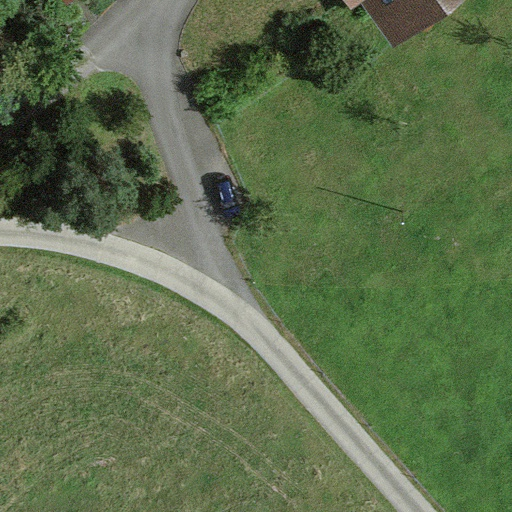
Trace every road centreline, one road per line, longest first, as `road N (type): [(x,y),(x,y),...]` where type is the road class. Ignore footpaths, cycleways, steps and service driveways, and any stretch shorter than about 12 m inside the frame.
road 1 (track): [(413,511),(238,313),(139,257),(46,228),(0,231)]
road 2 (track): [(238,313),(160,102),(159,0)]
road 3 (track): [(159,0),(0,145)]
